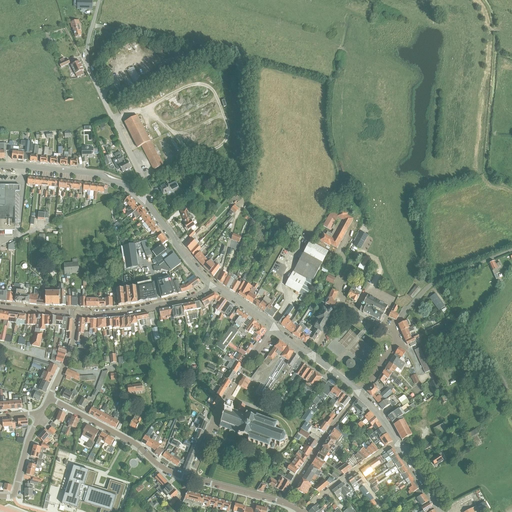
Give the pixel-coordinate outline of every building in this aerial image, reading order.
[(77,0),(77,4),(77,9),(92,9),(92,0),(77,0)] [(78,20),(70,23),(72,28),(73,28),(75,38),(81,36),(80,32),(81,32),(78,20)] [(59,64),(60,68),(69,63),(68,60),(64,61),(63,59),(59,61),(61,63),(59,64)] [(83,70),(79,62),(70,66),(74,75),(75,75),(76,78),(83,75),(82,71),(83,70)] [(121,96),(131,90),(127,84),(117,89),(121,96)] [(137,148),(141,146),(150,141),(137,116),(124,123),(137,148)] [(18,150),(17,160),(23,161),(24,153),(29,153),(29,152),(30,143),(30,142),(26,141),(25,151),(18,150)] [(150,141),(141,146),(153,170),(163,165),(159,156),(158,157),(150,141)] [(9,151),(9,146),(9,144),(5,144),(0,143),(0,159),(5,159),(4,151),(9,151)] [(9,146),(9,151),(13,152),(12,159),(17,160),(18,150),(13,149),(14,147),(9,146)] [(31,155),(30,161),(37,162),(38,156),(38,152),(38,149),(39,146),(35,146),(34,148),(34,152),(34,156),(31,155)] [(48,156),(48,150),(49,148),(45,147),(44,157),(41,156),(40,163),(47,163),(48,156)] [(99,154),(99,152),(99,148),(93,149),(93,148),(82,149),(82,158),(83,158),(83,162),(86,162),(86,157),(93,157),(93,154),(99,154)] [(117,159),(113,161),(118,170),(121,169),(121,170),(122,172),(122,171),(123,173),(131,168),(128,161),(125,163),(124,162),(124,161),(120,152),(115,155),(117,159)] [(58,154),(54,154),(54,158),(51,157),(50,164),(57,164),(58,157),(58,154)] [(67,165),(68,155),(64,155),(64,159),(61,159),(60,165),(67,165)] [(112,163),(109,155),(104,157),(107,165),(112,163)] [(84,183),(73,182),(72,189),(79,190),(79,193),(82,193),(82,187),(83,187),(84,183)] [(173,196),(180,193),(175,182),(168,185),(167,183),(159,186),(163,195),(167,194),(168,196),(172,194),(173,196)] [(90,191),(90,196),(94,197),(93,200),(96,200),(96,197),(97,192),(98,185),(91,184),(90,191)] [(0,230),(15,231),(15,191),(19,191),(19,186),(0,185),(0,230)] [(196,195),(189,201),(192,205),(199,198),(196,195)] [(129,207),(134,202),(130,196),(125,201),(129,207)] [(129,212),(126,215),(128,217),(130,215),(133,213),(136,211),(136,210),(140,207),(134,202),(129,207),(126,209),(129,212)] [(136,211),(133,213),(135,217),(136,219),(140,216),(146,212),(141,206),(140,207),(136,210),(136,211)] [(235,206),(232,211),(237,214),(240,209),(235,206)] [(186,209),(180,211),(185,224),(184,225),(187,231),(195,226),(191,220),(193,219),(191,216),(189,216),(186,209)] [(334,230),(331,235),(327,232),(325,236),(323,234),(320,241),(330,247),(330,245),(337,249),(340,242),(349,226),(353,220),(347,216),(347,214),(341,211),(339,214),(332,210),(323,226),(331,231),(332,229),(334,230)] [(150,218),(146,212),(140,216),(144,222),(150,218)] [(154,223),(150,218),(144,222),(149,227),(154,223)] [(160,231),(154,223),(149,227),(153,233),(156,231),(157,233),(160,231)] [(360,231),(353,245),(360,249),(367,235),(360,231)] [(153,252),(162,245),(168,241),(162,234),(158,238),(161,243),(152,250),(153,252)] [(231,240),(239,243),(241,237),(233,234),(231,240)] [(190,239),(184,245),(191,252),(197,245),(191,238),(190,239)] [(191,252),(193,255),(199,250),(201,249),(200,248),(203,245),(200,242),(197,245),(191,252)] [(285,286),(305,297),(314,283),(313,282),(328,252),(309,242),(293,272),(293,271),(285,286)] [(138,267),(138,265),(135,244),(123,246),(126,268),(138,267)] [(164,262),(174,254),(173,253),(174,252),(172,250),(170,251),(169,248),(166,250),(162,245),(153,252),(152,253),(156,257),(154,259),(159,266),(163,263),(164,262)] [(199,263),(205,258),(200,252),(194,257),(199,263)] [(181,264),(174,254),(164,262),(169,267),(168,268),(169,271),(169,272),(172,271),(181,264)] [(209,262),(205,258),(199,263),(203,267),(209,262)] [(210,261),(209,262),(203,267),(209,273),(218,262),(218,261),(216,259),(214,262),(211,259),(210,261)] [(79,273),(78,262),(63,264),(65,275),(70,274),(79,273)] [(218,262),(209,273),(213,277),(220,268),(220,267),(221,265),(218,262)] [(494,262),(489,264),(496,280),(498,279),(496,274),(499,273),(498,270),(502,269),(500,263),(495,265),(494,262)] [(231,269),(228,276),(223,285),(230,290),(235,281),(236,277),(231,274),(233,271),(231,269)] [(223,285),(228,276),(221,271),(219,274),(215,279),(217,282),(223,285)] [(185,284),(188,291),(200,283),(194,275),(184,282),(185,284)] [(235,281),(230,290),(235,293),(242,280),(243,281),(244,280),(245,281),(247,276),(245,275),(242,280),(241,279),(239,283),(235,281)] [(328,275),(326,281),(333,285),(336,279),(328,275)] [(179,286),(177,281),(175,282),(173,278),(171,279),(173,283),(177,295),(182,293),(180,288),(179,286)] [(162,281),(157,282),(161,298),(165,297),(171,296),(177,295),(173,283),(171,279),(167,280),(162,281)] [(242,280),(235,293),(246,300),(255,284),(256,282),(255,281),(252,286),(244,282),(245,282),(245,281),(244,280),(243,281),(242,280)] [(356,303),(356,302),(360,294),(362,291),(356,288),(357,286),(353,284),(352,284),(350,282),(347,288),(351,290),(347,298),(352,301),(352,302),(355,303),(356,303)] [(123,284),(122,284),(122,289),(123,289),(125,305),(131,304),(130,288),(125,288),(124,283),(122,283),(123,284)] [(26,297),(27,292),(20,291),(21,285),(17,284),(17,289),(16,295),(15,302),(23,303),(24,296),(26,297)] [(136,287),(138,303),(146,302),(148,301),(153,300),(157,299),(157,297),(154,284),(152,284),(138,287),(136,287)] [(183,287),(180,288),(182,293),(188,291),(185,284),(182,285),(183,287)] [(255,284),(246,300),(253,305),(255,300),(257,297),(253,295),(258,286),(255,284)] [(46,292),(46,299),(46,306),(60,306),(59,291),(63,291),(63,285),(59,285),(59,288),(58,288),(58,292),(46,292)] [(412,299),(421,289),(416,285),(408,295),(412,299)] [(7,291),(7,293),(6,302),(12,302),(14,286),(13,286),(12,290),(11,290),(7,290),(7,291)] [(136,287),(130,288),(131,304),(138,303),(136,287)] [(38,299),(38,295),(38,292),(39,289),(35,289),(34,295),(30,294),(30,297),(29,304),(37,305),(37,299),(38,299)] [(125,305),(123,289),(122,289),(117,290),(113,291),(114,298),(116,298),(115,294),(117,294),(119,306),(125,305)] [(327,299),(325,304),(335,309),(338,304),(334,302),(338,292),(332,289),(327,299)] [(38,292),(38,295),(38,299),(37,299),(37,305),(46,306),(46,299),(40,298),(41,293),(38,292)] [(277,300),(282,294),(278,292),(273,297),(277,300)] [(212,307),(214,304),(219,297),(214,294),(201,301),(199,302),(200,307),(201,308),(202,311),(206,309),(205,308),(210,305),(212,307)] [(429,298),(439,311),(445,306),(435,294),(429,298)] [(255,300),(253,305),(258,308),(264,313),(271,302),(272,301),(265,296),(261,303),(255,300)] [(384,313),(388,306),(367,296),(363,304),(363,303),(362,304),(361,305),(361,306),(362,306),(360,311),(363,313),(362,313),(370,317),(369,319),(371,320),(374,322),(376,323),(378,321),(380,322),(381,319),(383,320),(385,316),(383,315),(384,313)] [(219,297),(214,304),(218,306),(215,310),(220,313),(221,312),(227,302),(219,297)] [(271,302),(264,313),(268,315),(273,307),(271,306),(273,303),(275,299),(273,298),(272,301),(271,302)] [(98,307),(98,300),(98,299),(86,299),(86,307),(98,307)] [(183,306),(185,317),(187,325),(193,324),(192,320),(198,318),(197,314),(198,314),(197,310),(201,308),(200,307),(199,302),(195,303),(183,306)] [(234,317),(239,310),(227,302),(221,312),(220,313),(220,314),(223,315),(224,314),(228,316),(227,317),(231,321),(234,317)] [(280,304),(279,306),(276,309),(273,307),(268,315),(272,319),(281,307),(280,307),(281,305),(280,304)] [(388,317),(396,320),(399,315),(395,313),(398,307),(394,305),(388,317)] [(183,306),(172,308),(173,315),(170,315),(170,318),(171,321),(174,320),(174,318),(185,317),(183,306)] [(281,325),(289,314),(291,311),(294,308),(291,306),(289,309),(283,317),(281,315),(276,322),(281,325)] [(173,315),(172,308),(165,309),(159,310),(160,317),(159,318),(159,321),(162,321),(162,317),(166,316),(167,316),(167,318),(170,318),(170,315),(173,315)] [(312,333),(309,338),(314,342),(315,341),(314,341),(317,338),(318,337),(318,336),(320,332),(321,331),(323,329),(322,329),(323,328),(324,328),(326,324),(327,322),(328,322),(330,318),(330,317),(332,314),(331,313),(332,312),(331,311),(330,310),(329,310),(326,308),(325,309),(323,309),(318,316),(317,319),(313,326),(315,327),(315,328),(312,333)] [(234,317),(231,321),(230,323),(233,325),(223,339),(220,342),(217,346),(223,351),(228,345),(229,343),(239,331),(249,317),(239,310),(234,317)] [(10,313),(1,312),(0,317),(0,319),(4,320),(3,322),(3,325),(1,335),(0,335),(0,340),(4,341),(5,335),(7,328),(8,322),(10,313)] [(8,322),(7,328),(8,328),(9,322),(16,323),(17,320),(18,314),(10,313),(8,322)] [(148,313),(136,315),(137,321),(141,320),(142,326),(146,325),(146,328),(151,327),(149,319),(148,313)] [(17,320),(16,323),(14,331),(16,331),(18,326),(20,326),(20,324),(25,325),(26,315),(18,314),(17,320)] [(289,314),(281,325),(286,329),(290,323),(291,322),(288,320),(292,315),(289,314)] [(37,316),(36,325),(36,329),(35,329),(35,330),(35,332),(32,346),(38,347),(40,347),(43,333),(40,333),(40,330),(45,330),(46,316),(37,316)] [(55,330),(55,332),(58,333),(58,329),(62,329),(62,326),(63,318),(56,317),(55,330)] [(131,328),(130,317),(119,318),(121,328),(120,328),(120,329),(131,328)] [(253,320),(249,317),(239,331),(247,336),(249,334),(251,330),(256,323),(257,323),(253,320)] [(290,323),(286,329),(292,334),(298,326),(299,325),(295,322),(297,319),(295,317),(291,322),(290,323)] [(121,328),(119,318),(112,319),(113,327),(113,329),(114,341),(117,341),(116,331),(115,331),(114,329),(117,328),(117,329),(120,329),(120,328),(121,328)] [(78,333),(76,342),(79,342),(80,342),(80,337),(83,337),(84,334),(85,324),(90,324),(91,319),(85,319),(79,319),(79,320),(78,329),(78,333)] [(107,339),(107,336),(106,331),(105,331),(105,328),(106,327),(106,319),(97,319),(96,329),(97,329),(101,328),(102,331),(103,331),(104,340),(107,339)] [(106,331),(107,336),(110,336),(109,328),(113,327),(112,319),(106,319),(106,327),(105,328),(105,331),(106,331)] [(401,332),(409,328),(408,326),(409,325),(408,321),(398,325),(401,332)] [(260,337),(265,329),(261,326),(256,323),(251,330),(256,333),(257,334),(253,339),(257,341),(260,337)] [(292,334),(292,335),(299,339),(307,328),(300,323),(299,325),(298,326),(292,334)] [(409,328),(401,332),(405,341),(411,339),(409,333),(414,331),(412,327),(409,328)] [(306,329),(299,339),(305,344),(309,338),(312,333),(306,329)] [(411,339),(405,341),(407,345),(409,344),(411,347),(416,344),(415,341),(414,339),(417,338),(417,337),(419,336),(418,335),(411,339)] [(282,356),(288,347),(279,341),(274,347),(274,348),(257,371),(252,379),(261,384),(264,385),(282,356)] [(238,348),(236,350),(244,356),(246,353),(248,355),(254,346),(249,343),(247,347),(246,346),(243,351),(240,349),(238,348)] [(264,385),(261,384),(256,393),(265,398),(272,388),(277,380),(287,365),(294,354),(295,353),(288,347),(282,356),(264,385)] [(393,356),(402,362),(405,357),(406,359),(408,358),(405,352),(399,348),(393,356)] [(58,352),(56,361),(63,363),(66,354),(58,352)] [(236,362),(241,365),(245,359),(236,352),(233,357),(231,356),(230,358),(233,360),(235,361),(236,362)] [(287,365),(277,380),(281,384),(288,372),(298,360),(299,358),(294,354),(287,365)] [(225,356),(224,359),(229,363),(226,368),(230,370),(236,374),(241,365),(236,362),(235,361),(233,360),(230,358),(225,356)] [(402,362),(393,356),(389,363),(395,367),(399,369),(398,369),(400,370),(405,364),(402,362)] [(298,360),(288,372),(290,374),(294,369),(296,371),(301,363),(298,360)] [(353,369),(355,366),(354,362),(352,360),(348,361),(346,364),(347,367),(349,369),(353,369)] [(301,363),(296,371),(291,379),(292,380),(291,381),(292,381),(297,375),(299,377),(306,367),(301,363)] [(395,367),(389,363),(385,369),(393,374),(392,375),(397,378),(399,374),(396,372),(398,369),(399,369),(395,367)] [(209,364),(206,369),(214,372),(216,367),(209,364)] [(44,372),(41,379),(41,380),(50,384),(56,370),(49,367),(49,368),(47,373),(44,372)] [(309,369),(306,367),(299,377),(307,383),(315,372),(312,371),(311,370),(310,369),(309,369)] [(393,374),(385,369),(381,375),(388,379),(389,377),(390,378),(391,379),(392,379),(395,381),(394,383),(399,386),(401,382),(397,378),(392,375),(393,374)] [(65,375),(80,381),(79,374),(67,370),(65,375)] [(230,370),(225,379),(231,382),(236,374),(230,370)] [(313,390),(319,383),(322,378),(315,372),(307,383),(304,387),(309,390),(312,393),(314,391),(313,390)] [(378,380),(380,382),(384,386),(387,389),(391,392),(393,389),(390,386),(386,383),(388,380),(388,379),(381,375),(378,380)] [(411,377),(415,385),(419,382),(416,375),(411,377)] [(247,388),(251,381),(243,377),(238,385),(247,390),(248,389),(247,388)] [(219,386),(221,388),(225,390),(231,382),(225,379),(224,378),(219,386)] [(322,378),(319,383),(325,387),(328,382),(322,378)] [(41,391),(44,393),(45,393),(50,384),(41,380),(38,386),(37,386),(36,389),(39,390),(41,391)] [(328,382),(325,387),(321,391),(302,419),(308,423),(314,413),(315,414),(320,406),(321,406),(328,396),(334,388),(336,385),(336,384),(331,380),(330,380),(328,382)] [(436,380),(429,383),(433,391),(440,388),(436,380)] [(143,391),(142,384),(127,386),(128,393),(143,391)] [(367,392),(369,395),(372,397),(374,398),(374,399),(379,405),(387,400),(386,399),(392,393),(391,392),(387,389),(381,395),(380,394),(381,393),(377,390),(379,388),(376,385),(375,384),(373,385),(372,386),(367,391),(367,392)] [(31,394),(29,397),(33,399),(39,402),(42,395),(44,393),(41,391),(39,390),(36,389),(33,388),(32,391),(31,394)] [(225,390),(221,388),(217,395),(221,398),(225,390)] [(243,397),(245,391),(238,388),(235,395),(243,397)] [(338,398),(342,393),(334,388),(328,396),(332,399),(329,402),(334,406),(335,404),(339,399),(338,398)] [(72,394),(63,389),(60,393),(63,395),(62,397),(66,399),(69,401),(71,399),(73,400),(75,396),(77,396),(78,393),(73,391),(72,394)] [(95,390),(92,395),(91,398),(88,397),(86,400),(82,398),(78,406),(84,409),(86,406),(87,406),(89,401),(92,403),(95,397),(98,392),(95,390)] [(346,396),(342,393),(338,398),(339,399),(335,404),(338,407),(338,406),(346,396)] [(215,407),(220,399),(214,395),(212,394),(210,397),(214,399),(211,404),(210,403),(208,406),(213,409),(214,407),(215,407)] [(443,397),(442,395),(438,397),(442,405),(443,404),(443,405),(446,404),(446,403),(449,401),(448,400),(448,399),(447,395),(443,397)] [(346,396),(338,406),(342,410),(344,408),(350,400),(346,396)] [(357,400),(352,406),(357,411),(356,412),(357,413),(356,415),(361,419),(366,414),(368,413),(365,411),(367,409),(357,400)] [(379,405),(383,410),(391,405),(392,407),(396,404),(394,401),(392,403),(391,400),(389,402),(387,400),(379,405)] [(239,403),(236,411),(242,414),(245,406),(239,403)] [(105,409),(107,406),(105,405),(102,410),(101,410),(100,412),(97,411),(94,417),(99,420),(103,414),(104,411),(105,409)] [(439,405),(412,415),(416,425),(442,415),(439,405)] [(236,411),(233,410),(233,409),(232,409),(227,408),(228,407),(227,407),(226,408),(225,407),(225,408),(226,408),(225,411),(224,411),(224,412),(225,412),(224,415),(222,414),(221,418),(223,419),(222,422),(220,421),(220,422),(221,423),(220,426),(219,426),(219,427),(220,427),(219,428),(220,429),(221,428),(225,429),(224,430),(225,430),(226,429),(229,431),(229,432),(230,432),(231,431),(234,432),(234,434),(235,434),(235,433),(236,433),(237,434),(238,436),(240,437),(241,435),(248,438),(256,418),(248,416),(248,414),(246,413),(245,414),(242,414),(236,411)] [(94,417),(97,411),(92,408),(89,414),(94,417)] [(398,410),(388,417),(391,422),(401,417),(405,415),(403,412),(400,408),(398,410)] [(60,412),(56,420),(62,423),(66,415),(60,412)] [(366,419),(362,423),(359,420),(356,423),(361,429),(364,426),(368,422),(374,417),(370,412),(368,414),(364,417),(366,419)] [(103,414),(99,420),(105,423),(108,416),(103,414)] [(114,419),(110,426),(115,429),(119,422),(117,421),(118,419),(117,418),(118,415),(116,414),(115,417),(114,419)] [(136,414),(129,426),(136,430),(142,419),(139,417),(140,415),(137,414),(136,414)] [(195,424),(193,427),(204,432),(207,424),(203,422),(205,418),(198,415),(196,419),(197,420),(200,421),(198,425),(195,424)] [(256,418),(248,438),(248,439),(247,439),(247,440),(248,440),(247,441),(248,442),(249,441),(253,442),(253,443),(254,443),(258,444),(258,445),(259,444),(262,446),(262,447),(263,447),(263,446),(268,447),(267,449),(268,449),(269,448),(273,449),(275,445),(276,443),(279,444),(279,446),(280,446),(280,444),(284,443),(285,444),(286,443),(285,442),(286,439),(288,438),(288,437),(286,437),(284,434),(285,432),(284,432),(283,433),(280,432),(281,430),(279,430),(279,432),(275,430),(277,425),(278,425),(279,424),(277,424),(278,422),(277,422),(276,423),(272,422),(273,421),(272,421),(271,422),(268,420),(268,419),(267,419),(267,420),(263,419),(264,418),(263,417),(262,418),(258,416),(258,415),(257,415),(257,416),(255,416),(255,417),(256,417),(256,418)] [(108,416),(105,423),(110,426),(114,419),(108,416)] [(65,426),(62,431),(65,433),(65,435),(68,436),(71,429),(72,427),(76,429),(79,421),(72,417),(72,418),(69,425),(68,427),(65,426)] [(329,425),(333,420),(332,419),(329,417),(325,422),(329,425)] [(374,417),(368,422),(371,425),(366,429),(368,431),(369,430),(373,427),(372,426),(376,431),(382,427),(378,422),(374,417)] [(401,417),(391,422),(394,427),(404,421),(401,417)] [(15,422),(16,428),(22,428),(22,426),(28,425),(27,419),(18,420),(18,422),(15,422)] [(16,428),(15,422),(12,422),(12,420),(2,421),(3,427),(9,427),(10,432),(13,432),(13,429),(16,428)] [(329,425),(325,422),(324,421),(320,426),(318,425),(317,426),(316,425),(315,427),(324,433),(329,425)] [(404,421),(394,427),(398,434),(399,436),(402,441),(412,435),(404,421)] [(305,427),(303,426),(302,428),(307,432),(308,430),(311,426),(307,423),(305,427)] [(443,424),(434,429),(437,436),(447,431),(443,424)] [(89,449),(99,431),(87,425),(83,432),(84,432),(82,436),(89,440),(85,446),(89,449)] [(44,431),(39,438),(43,442),(44,442),(45,444),(48,443),(49,442),(49,439),(52,436),(56,431),(54,429),(52,427),(48,432),(46,430),(44,431)] [(201,440),(204,432),(193,427),(191,427),(190,429),(196,431),(195,432),(198,433),(196,438),(201,440)] [(377,440),(386,434),(385,432),(382,427),(376,431),(369,436),(372,439),(375,437),(377,440)] [(146,446),(149,439),(151,436),(154,431),(150,429),(147,434),(146,434),(145,436),(141,443),(146,446)] [(307,439),(310,435),(302,429),(299,433),(307,439)] [(335,429),(330,436),(338,443),(342,437),(343,439),(345,438),(343,436),(339,433),(335,429)] [(342,429),(339,433),(343,436),(345,438),(345,439),(348,435),(342,429)] [(104,443),(108,436),(102,433),(98,439),(96,444),(98,445),(101,441),(104,443)] [(377,440),(374,443),(375,445),(381,441),(385,447),(392,442),(387,434),(386,434),(377,440)] [(149,439),(146,446),(151,448),(157,437),(154,435),(152,440),(149,439)] [(108,436),(104,443),(108,445),(105,451),(111,454),(114,449),(110,446),(114,440),(108,436)] [(157,437),(151,448),(156,452),(159,447),(160,446),(157,444),(160,437),(158,436),(157,437)] [(330,436),(325,444),(329,446),(328,447),(334,451),(338,453),(343,446),(338,443),(330,436)] [(196,438),(193,446),(197,448),(201,440),(196,438)] [(305,446),(313,450),(318,443),(312,439),(310,442),(308,441),(305,446)] [(366,450),(371,455),(378,451),(372,443),(371,445),(367,442),(365,444),(369,447),(366,450)] [(184,443),(183,445),(189,447),(187,453),(189,454),(194,456),(197,448),(193,446),(190,445),(187,444),(184,443)] [(34,446),(32,451),(40,453),(43,454),(44,450),(46,451),(46,448),(48,448),(49,445),(42,444),(41,447),(34,446)] [(325,444),(322,448),(329,452),(329,453),(330,455),(334,457),(335,456),(332,454),(334,451),(328,447),(329,446),(325,444)] [(313,450),(305,446),(305,445),(301,451),(300,450),(299,451),(303,453),(308,457),(313,450)] [(371,455),(366,450),(361,446),(360,447),(362,449),(359,452),(367,458),(371,455)] [(159,447),(156,452),(154,454),(159,457),(164,450),(163,450),(159,447)] [(166,452),(163,456),(170,461),(173,457),(175,455),(176,453),(178,450),(176,448),(173,453),(172,453),(170,455),(166,452)] [(322,448),(316,458),(322,462),(323,461),(327,456),(329,457),(330,455),(329,453),(329,452),(322,448)] [(387,453),(382,456),(384,460),(385,459),(387,463),(391,460),(398,456),(393,449),(387,453)] [(40,453),(32,451),(31,457),(41,459),(43,454),(40,453)] [(303,453),(299,451),(295,457),(296,458),(303,463),(308,457),(303,453)] [(367,458),(359,452),(355,456),(362,462),(367,458)] [(173,457),(170,461),(177,466),(179,464),(181,460),(176,457),(178,454),(176,453),(175,455),(173,457)] [(440,457),(443,456),(441,453),(436,457),(431,461),(435,466),(436,467),(438,465),(437,465),(443,461),(440,457)] [(194,456),(189,454),(186,462),(191,464),(194,456)] [(398,456),(391,460),(387,463),(390,468),(401,461),(398,456)] [(303,463),(296,458),(291,465),(298,470),(303,463)] [(316,458),(313,462),(321,468),(324,463),(325,464),(326,463),(323,461),(322,462),(316,458)] [(181,460),(180,463),(185,465),(183,470),(188,472),(191,464),(186,462),(182,460),(181,460)] [(298,470),(291,465),(287,462),(284,460),(282,462),(289,467),(287,469),(290,471),(295,475),(298,470)] [(342,467),(338,470),(344,475),(352,469),(351,468),(346,464),(340,460),(339,463),(343,466),(342,467)] [(377,460),(360,471),(365,478),(373,472),(372,470),(380,464),(377,460)] [(401,461),(390,468),(388,469),(390,471),(393,469),(395,472),(398,470),(404,466),(401,461)] [(313,462),(311,465),(322,473),(323,472),(319,470),(321,468),(313,462)] [(28,469),(35,471),(38,472),(40,467),(29,464),(28,469)] [(311,465),(308,470),(315,474),(317,476),(319,477),(321,472),(311,465)] [(74,466),(62,504),(70,506),(72,507),(80,510),(82,503),(99,508),(101,509),(100,511),(117,511),(121,498),(122,495),(125,485),(110,480),(107,490),(106,490),(94,486),(93,486),(96,473),(74,466)] [(404,466),(398,470),(400,473),(394,477),(396,479),(401,476),(408,471),(404,466)] [(28,469),(26,475),(33,477),(37,478),(37,475),(34,474),(35,471),(28,469)] [(308,470),(305,475),(312,479),(315,474),(308,470)] [(159,487),(156,489),(158,491),(168,482),(157,471),(152,476),(158,482),(156,484),(159,487)] [(403,479),(398,482),(398,483),(399,484),(405,481),(411,476),(408,471),(401,476),(403,479)] [(279,472),(278,474),(282,476),(291,482),(294,477),(289,474),(287,476),(285,475),(285,476),(279,472)] [(357,474),(352,477),(358,486),(363,482),(357,474)] [(312,479),(305,475),(302,479),(311,485),(313,486),(314,484),(310,481),(312,479)] [(291,482),(282,476),(281,478),(278,482),(271,478),(268,482),(269,483),(269,484),(279,490),(284,493),(291,482)] [(410,484),(414,481),(411,476),(405,481),(407,484),(404,486),(403,485),(399,488),(400,490),(405,487),(410,484)] [(352,477),(347,480),(353,489),(355,491),(358,489),(358,488),(359,487),(358,486),(352,477)] [(306,496),(311,485),(302,479),(298,486),(299,486),(296,490),(306,496)] [(319,485),(324,489),(330,485),(326,482),(323,479),(321,481),(322,482),(319,485)] [(422,493),(419,489),(414,481),(410,484),(411,487),(408,489),(409,491),(407,492),(409,495),(415,492),(417,496),(422,493)] [(168,482),(158,491),(160,494),(162,492),(166,497),(166,496),(174,489),(174,488),(172,486),(171,486),(168,482)] [(0,483),(0,486),(4,488),(3,490),(10,492),(12,486),(5,484),(0,483)] [(343,483),(337,487),(344,497),(350,493),(351,495),(354,493),(349,487),(347,488),(343,483)] [(25,489),(25,497),(33,497),(33,486),(30,486),(30,484),(25,484),(25,489)] [(138,493),(144,488),(141,484),(135,490),(138,493)] [(257,491),(262,492),(263,492),(265,490),(264,489),(266,485),(261,484),(257,491)] [(324,489),(319,485),(314,489),(319,493),(324,489)] [(373,499),(370,494),(369,495),(366,490),(363,486),(359,489),(368,503),(373,499)] [(346,500),(344,497),(337,487),(332,492),(338,499),(341,497),(344,501),(346,500)] [(174,489),(166,496),(164,499),(166,501),(168,499),(170,501),(172,499),(178,494),(174,489)] [(202,503),(204,496),(188,492),(183,502),(201,507),(202,503)] [(471,493),(457,500),(458,501),(454,503),(456,506),(473,498),(471,493)] [(428,502),(423,495),(416,499),(421,506),(428,502)] [(211,498),(204,496),(202,503),(207,504),(206,506),(208,507),(209,505),(211,498)] [(211,498),(209,505),(214,506),(213,508),(215,509),(216,507),(218,500),(211,498)] [(175,502),(173,500),(167,506),(169,508),(175,502)] [(218,500),(216,507),(220,508),(220,510),(222,510),(223,508),(224,501),(218,500)] [(229,511),(231,503),(224,501),(223,508),(227,510),(227,511),(228,511),(229,511)] [(309,511),(308,511),(317,511),(319,510),(317,507),(321,504),(320,502),(315,506),(311,510),(309,511)] [(426,511),(432,508),(432,507),(429,503),(425,506),(421,508),(422,511),(420,511),(426,511)]
